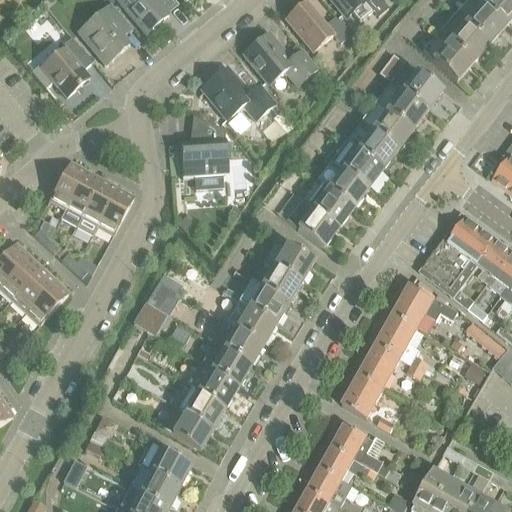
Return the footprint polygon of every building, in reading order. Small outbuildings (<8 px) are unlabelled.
[(113,0),(116,3),(144,37),(167,18),(159,8),(168,0),(113,0)] [(377,21),(387,12),(376,0),(326,0),(345,22),(351,17),(358,26),(372,14),(377,21)] [(511,3),(508,0),(485,0),(479,8),(503,29),(511,19),(511,3)] [(284,23),(312,56),(332,39),(339,47),(349,39),(333,21),(324,28),(305,6),(284,23)] [(479,8),(463,26),(487,48),(503,29),(479,8)] [(131,33),(110,9),(77,37),(104,69),(128,49),(121,41),(131,33)] [(463,26),(447,45),(471,66),(487,48),(463,26)] [(296,91),(316,74),(300,55),(289,64),(266,38),(243,58),(268,89),(281,79),(287,79),(296,91)] [(82,74),(91,67),(70,42),(60,51),(62,53),(40,72),(65,102),(88,82),(82,74)] [(455,85),(471,66),(447,45),(431,64),(455,85)] [(403,66),(388,86),(426,115),(441,95),(403,66)] [(248,99),(226,73),(201,93),(227,124),(239,114),(245,114),(254,126),(275,109),(259,90),(248,99)] [(388,86),(373,106),(411,135),(426,115),(388,86)] [(371,134),(370,135),(396,154),(411,135),(373,106),(359,125),(371,134)] [(293,131),(280,116),(275,120),(272,122),(284,138),(293,131)] [(213,192),(212,179),(224,178),(222,161),(225,161),(222,133),(193,121),(195,146),(180,148),(182,181),(193,181),(194,194),(213,192)] [(370,135),(356,154),(382,174),(396,154),(370,135)] [(511,150),(488,184),(497,190),(505,196),(508,198),(511,192),(511,150)] [(356,154),(341,174),(367,193),(382,174),(356,154)] [(49,203),(65,212),(84,177),(68,168),(49,203)] [(341,174),(326,193),(352,213),(367,193),(341,174)] [(75,232),(81,221),(100,185),(84,177),(65,212),(59,223),(75,232)] [(116,194),(100,185),(81,221),(75,232),(91,240),(97,229),(116,194)] [(326,193),(311,213),(337,233),(352,213),(326,193)] [(132,203),(116,194),(97,229),(113,238),(132,203)] [(232,223),(239,213),(233,208),(226,219),(232,223)] [(322,253),(337,233),(311,213),(296,233),(322,253)] [(459,294),(477,270),(496,244),(461,218),(418,277),(453,302),(459,294)] [(33,240),(43,249),(49,243),(39,233),(33,240)] [(58,252),(49,243),(43,249),(53,258),(58,252)] [(263,265),(272,270),(300,287),(313,266),(276,243),(263,265)] [(478,282),(487,289),(511,256),(511,255),(508,253),(508,250),(505,247),(502,248),(496,244),(477,270),(483,275),(478,282)] [(0,262),(0,290),(27,261),(13,249),(0,262)] [(511,256),(487,289),(502,300),(511,286),(511,256)] [(60,265),(70,274),(76,268),(66,258),(60,265)] [(40,274),(27,261),(0,290),(0,292),(12,304),(40,274)] [(86,277),(76,268),(70,274),(80,283),(86,277)] [(294,297),(300,287),(272,270),(259,291),(287,308),(289,304),(291,305),(295,298),(294,297)] [(53,286),(40,274),(12,304),(26,316),(53,286)] [(162,278),(157,286),(177,298),(182,290),(162,278)] [(67,299),(53,286),(26,316),(39,328),(67,299)] [(144,308),(165,320),(166,321),(179,299),(177,298),(157,286),(144,308)] [(238,307),(247,312),(274,329),(287,308),(259,291),(250,286),(238,307)] [(505,325),(511,316),(511,286),(502,300),(508,305),(497,319),(505,325)] [(410,289),(392,320),(417,334),(424,320),(434,326),(438,319),(451,327),(457,317),(434,303),(410,289)] [(236,305),(239,300),(226,292),(223,297),(236,305)] [(474,306),(459,294),(453,302),(467,314),(472,308),(474,306)] [(153,341),(165,320),(144,308),(132,329),(153,341)] [(472,308),(467,314),(482,326),(487,319),(472,308)] [(247,312),(234,333),(262,350),(274,329),(247,312)] [(408,349),(417,334),(392,320),(375,350),(400,364),(410,370),(423,377),(428,369),(415,362),(419,355),(408,349)] [(465,336),(500,363),(508,353),(473,325),(465,336)] [(496,337),(511,349),(511,348),(511,340),(501,331),(496,337)] [(256,360),(262,350),(234,333),(221,354),(249,371),(251,368),(252,369),(257,361),(256,360)] [(442,349),(427,340),(425,344),(441,352),(442,349)] [(464,351),(454,344),(449,351),(459,358),(464,351)] [(375,350),(358,380),(383,394),(400,364),(375,350)] [(205,359),(199,369),(236,392),(249,371),(221,354),(215,365),(205,359)] [(492,374),(502,381),(511,368),(511,358),(507,355),(500,363),(492,374)] [(455,357),(448,368),(457,373),(463,362),(455,357)] [(470,368),(464,380),(479,389),(485,377),(470,368)] [(511,368),(502,381),(511,389),(511,387),(511,368)] [(199,369),(186,390),(223,413),(236,392),(199,369)] [(419,385),(423,377),(410,370),(406,377),(419,385)] [(366,424),(383,394),(358,380),(342,410),(366,424)] [(217,424),(223,413),(186,390),(182,388),(169,409),(183,417),(211,434),(212,431),(214,432),(218,425),(217,424)] [(456,389),(453,394),(465,400),(467,396),(456,389)] [(0,429),(11,422),(1,406),(0,406),(0,429)] [(198,456),(211,434),(183,417),(170,439),(198,456)] [(381,421),(376,430),(390,437),(395,428),(381,421)] [(115,430),(101,423),(94,436),(102,440),(111,438),(115,430)] [(344,429),(332,451),(377,477),(395,488),(401,478),(382,468),(382,467),(366,458),(373,446),(344,429)] [(139,471),(150,477),(178,492),(190,470),(151,449),(139,471)] [(372,485),(377,477),(332,451),(319,473),(342,486),(347,475),(358,481),(359,478),(372,485)] [(443,460),(458,469),(463,460),(448,452),(443,460)] [(458,469),(473,477),(478,468),(463,460),(458,469)] [(424,480),(429,471),(420,466),(418,470),(419,477),(424,480)] [(478,480),(488,485),(493,476),(478,468),(473,477),(478,480)] [(352,492),(342,486),(319,473),(307,494),(337,511),(355,511),(345,506),(352,492)] [(413,511),(434,511),(450,483),(435,475),(413,511)] [(488,485),(503,493),(507,485),(493,476),(488,485)] [(150,477),(138,499),(163,511),(168,511),(178,492),(150,477)] [(478,480),(472,491),(482,496),(488,485),(478,480)] [(434,511),(453,511),(465,492),(450,483),(434,511)] [(511,487),(507,485),(503,493),(511,498),(511,487)] [(453,511),(472,511),(480,500),(465,492),(453,511)] [(337,511),(307,494),(297,511),(337,511)] [(163,511),(138,499),(131,511),(163,511)] [(398,500),(391,511),(405,511),(409,506),(398,500)] [(472,511),(492,511),(494,508),(480,500),(472,511)]
